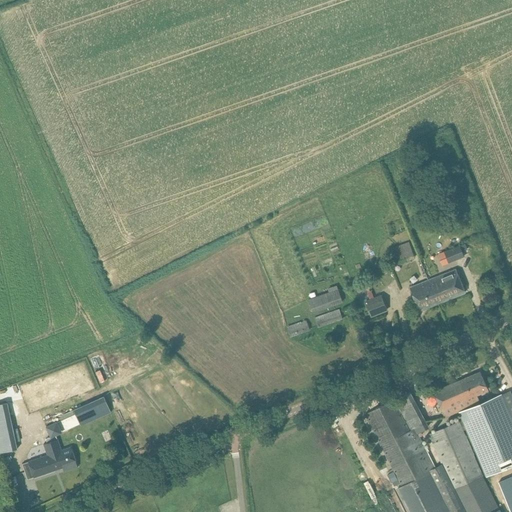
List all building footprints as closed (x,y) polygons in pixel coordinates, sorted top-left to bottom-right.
[(458,178),(456,170),(449,173),(452,180),(458,178)] [(393,256),(388,258),(390,266),(402,262),(414,258),(411,250),(408,242),(390,249),(393,256)] [(459,246),(443,252),(448,263),(463,257),(461,251),(466,249),(466,247),(467,247),(465,244),(459,246)] [(438,277),(447,299),(465,292),(461,283),(456,269),(438,277)] [(430,280),(410,288),(415,301),(419,311),(447,299),(438,277),(430,280)] [(306,298),(310,312),(341,305),(336,285),(326,288),(327,292),(306,298)] [(387,310),(380,295),(364,302),(371,317),(387,310)] [(339,309),(314,318),(318,327),(342,319),(339,309)] [(310,330),(306,320),(286,327),(290,337),(310,330)] [(476,395),(488,390),(480,372),(434,392),(445,417),(479,403),(476,395)] [(409,392),(395,399),(411,430),(415,428),(417,432),(427,427),(409,392)] [(511,411),(511,401),(508,392),(475,406),(476,407),(459,414),(486,475),(502,468),(511,463),(511,424),(504,407),(506,407),(509,413),(511,411)] [(73,409),(80,426),(111,412),(103,396),(73,409)] [(415,428),(409,431),(393,400),(365,414),(401,486),(397,488),(408,511),(449,511),(429,470),(434,467),(417,432),(415,428)] [(7,402),(0,403),(0,453),(2,453),(6,452),(17,450),(15,442),(13,430),(7,402)] [(500,511),(482,477),(459,423),(429,436),(431,439),(432,441),(453,490),(464,511),(500,511)] [(48,456),(22,465),(24,470),(27,479),(63,467),(64,472),(77,467),(74,461),(70,447),(68,447),(61,450),(58,443),(57,440),(44,444),(48,456)] [(393,472),(387,475),(391,483),(392,482),(397,480),(393,472)] [(511,511),(511,476),(498,482),(511,511)]
